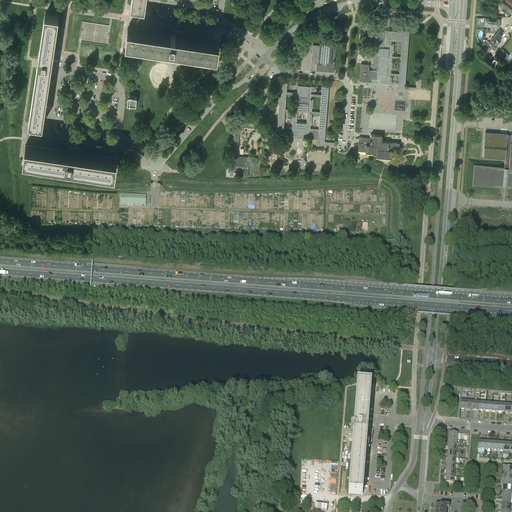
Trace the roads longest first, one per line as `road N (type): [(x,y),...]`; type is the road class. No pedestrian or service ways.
road 1 (trunk): [(0,271),(511,312)]
road 2 (trunk): [(511,300),(0,261)]
road 3 (tertiary): [(452,4),(425,357)]
road 4 (tertiary): [(434,357),(461,5)]
road 5 (residential): [(119,147),(50,136),(60,71),(116,82),(121,138)]
road 6 (residential): [(344,148),(346,81),(273,66)]
